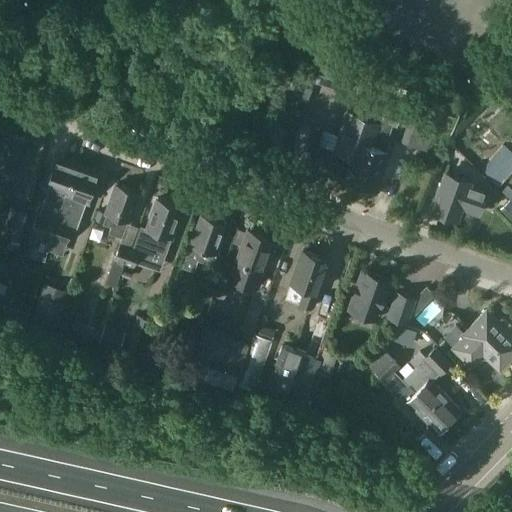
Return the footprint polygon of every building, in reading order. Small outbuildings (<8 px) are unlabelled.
[(346,92),(352,77),(377,86),(382,74),(356,64),(355,67),(325,57),(316,82),(346,92)] [(389,99),(381,121),(396,126),(404,104),(389,99)] [(377,131),(379,124),(348,113),(335,151),(352,157),(344,179),(360,184),(378,132),(377,131)] [(412,115),(403,142),(414,145),(423,119),(412,115)] [(386,143),(389,135),(391,128),(379,124),(377,131),(378,132),(360,184),(374,189),(388,152),(386,151),(389,144),(386,143)] [(0,201),(2,202),(12,171),(13,171),(24,138),(4,131),(0,141),(0,201)] [(511,151),(508,148),(486,173),(500,185),(511,170),(511,151)] [(63,206),(78,165),(56,157),(45,187),(50,189),(46,199),(40,215),(38,214),(33,230),(42,233),(52,237),(57,221),(63,206)] [(62,240),(67,242),(72,226),(75,227),(80,212),(84,201),(89,203),(99,173),(78,165),(63,206),(57,221),(52,237),(62,240)] [(470,181),(446,172),(432,210),(457,218),(470,181)] [(121,237),(124,230),(127,221),(128,221),(139,191),(117,184),(106,213),(107,214),(104,223),(110,225),(108,232),(121,237)] [(141,227),(133,248),(133,249),(140,251),(149,254),(152,246),(166,251),(171,238),(172,239),(179,221),(175,220),(180,206),(158,198),(147,229),(141,227)] [(28,210),(9,205),(0,237),(0,240),(19,246),(28,210)] [(202,214),(191,246),(183,266),(194,270),(198,259),(212,264),(215,254),(217,255),(223,237),(220,236),(225,222),(202,214)] [(271,239),(249,231),(231,280),(257,290),(270,254),(266,253),(271,239)] [(120,277),(125,263),(124,263),(130,247),(120,243),(109,273),(120,277)] [(124,263),(125,263),(134,266),(140,251),(133,249),(133,248),(130,247),(124,263)] [(292,284),(287,298),(299,302),(313,307),(323,279),(320,278),(327,259),(303,250),(292,284)] [(363,271),(350,308),(378,318),(391,281),(363,271)] [(214,295),(219,279),(209,276),(204,292),(214,295)] [(219,279),(214,295),(224,299),(229,283),(219,279)] [(67,289),(46,283),(36,321),(57,327),(67,289)] [(82,288),(75,286),(65,317),(72,319),(82,288)] [(427,286),(415,298),(398,292),(390,315),(407,321),(411,309),(416,314),(435,294),(427,286)] [(154,321),(144,350),(138,365),(156,372),(178,311),(160,305),(154,321)] [(511,326),(505,319),(501,319),(499,322),(487,309),(463,333),(465,335),(453,347),(471,365),(483,353),(500,369),(511,357),(511,334),(511,333),(511,331),(511,326)] [(144,350),(154,321),(138,316),(128,345),(144,350)] [(91,338),(95,328),(72,321),(69,332),(91,338)] [(393,339),(413,346),(418,330),(398,323),(393,339)] [(97,344),(117,351),(124,330),(104,324),(97,344)] [(182,324),(177,340),(191,345),(196,329),(182,324)] [(227,369),(234,350),(200,338),(193,357),(227,369)] [(268,383),(294,393),(308,352),(282,343),(268,383)] [(379,345),(372,352),(392,373),(400,366),(379,345)] [(411,386),(411,387),(432,408),(435,404),(450,420),(461,409),(431,379),(439,371),(440,373),(451,363),(436,347),(426,357),(421,351),(412,359),(418,365),(404,378),(411,386)] [(365,378),(352,390),(358,395),(371,383),(380,392),(388,383),(385,380),(392,373),(372,352),(364,359),(374,369),(365,378)] [(437,433),(450,420),(435,404),(432,408),(411,387),(401,396),(408,402),(407,402),(437,433)]
